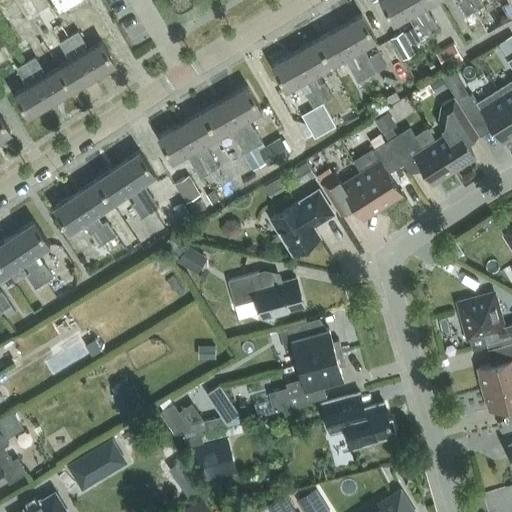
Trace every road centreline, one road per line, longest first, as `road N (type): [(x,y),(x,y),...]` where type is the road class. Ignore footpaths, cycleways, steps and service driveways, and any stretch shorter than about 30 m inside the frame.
road 1 (residential): [(451,511),(389,282),(392,254),(413,232),(511,173)]
road 2 (unclassified): [(0,192),(301,0)]
